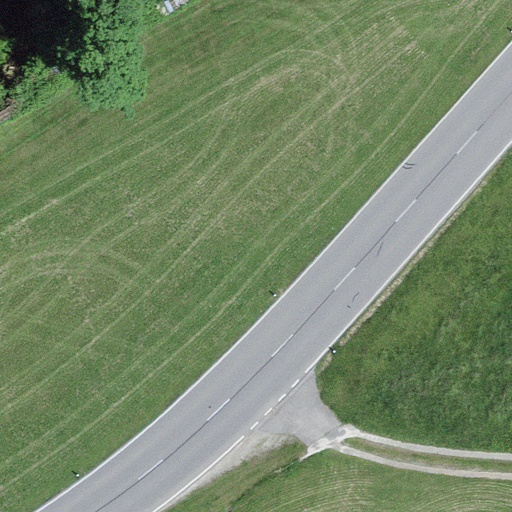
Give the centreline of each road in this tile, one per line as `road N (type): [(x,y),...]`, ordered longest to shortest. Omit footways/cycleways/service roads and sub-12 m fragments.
road 1 (secondary): [(511,95),(245,390),(97,511)]
road 2 (track): [(511,466),(368,449),(245,390)]
